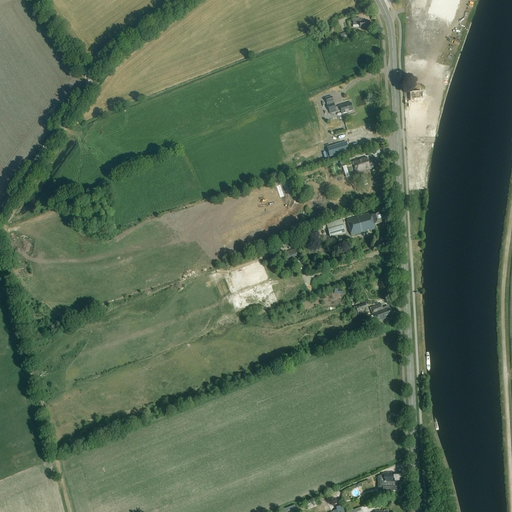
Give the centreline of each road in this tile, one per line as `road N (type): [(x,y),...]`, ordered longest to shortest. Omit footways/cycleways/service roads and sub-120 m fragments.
road 1 (secondary): [(418,511),(391,36),(378,0)]
road 2 (track): [(511,503),(502,302),(511,216)]
road 3 (track): [(73,511),(0,254)]
road 4 (track): [(0,233),(60,145),(63,122)]
